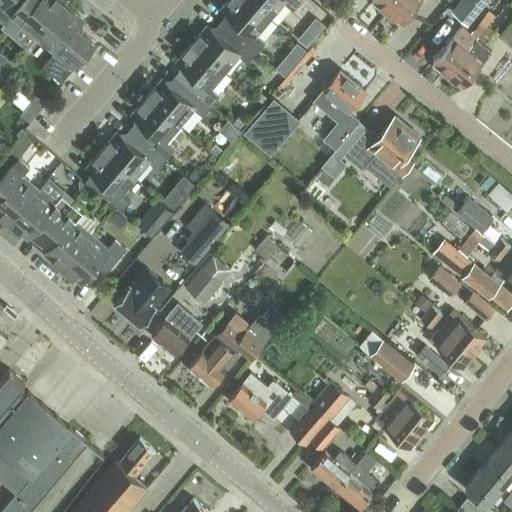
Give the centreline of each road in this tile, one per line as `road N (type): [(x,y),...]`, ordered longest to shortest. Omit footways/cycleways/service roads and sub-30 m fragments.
road 1 (tertiary): [(285,511),(0,264)]
road 2 (residential): [(511,158),(352,27)]
road 3 (residential): [(392,511),(511,372)]
road 4 (residential): [(63,142),(158,26)]
